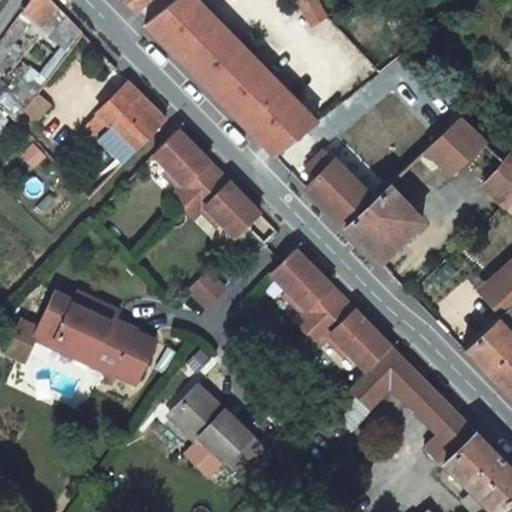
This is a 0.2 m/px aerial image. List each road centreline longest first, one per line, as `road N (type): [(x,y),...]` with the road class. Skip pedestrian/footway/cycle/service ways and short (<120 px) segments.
road 1 (unclassified): [(511,436),(78,0)]
road 2 (unknown): [(300,223),(222,302),(217,322),(242,387),(263,416),(298,447),(362,466),(481,405)]
